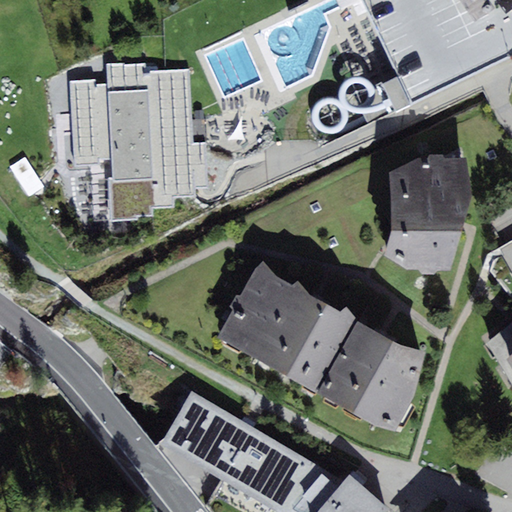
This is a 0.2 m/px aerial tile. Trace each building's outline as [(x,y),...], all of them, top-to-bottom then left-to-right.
[(511,0),(363,0),(399,76),(383,84),(391,100),(394,106),(396,112),(412,105),(511,54),(511,0)] [(194,143),(190,69),(147,72),(146,63),(107,65),(108,84),(95,85),(95,79),(70,81),(75,164),(113,162),(114,178),(108,178),(111,221),(138,219),(138,216),(153,215),(152,208),(174,206),(174,197),(196,195),(196,188),(209,187),(206,143),(194,143)] [(418,158),(391,172),(390,230),(384,255),(407,271),(421,270),(423,274),(438,273),(439,271),(451,270),(472,196),(466,157),(444,158),(443,154),(429,154),(428,157),(418,158)] [(17,174),(31,197),(44,190),(31,166),(17,174)] [(217,338),(317,392),(358,322),(347,306),(342,311),(316,298),(310,295),(298,280),(292,284),(276,275),(263,260),(217,338)] [(383,335),(358,322),(317,392),(385,429),(397,431),(415,397),(426,352),(402,345),(383,335)] [(161,443),(279,511),(289,511),(322,472),(325,469),(192,391),(161,443)] [(339,487),(322,472),(289,511),(387,511),(390,510),(351,475),(339,487)]
